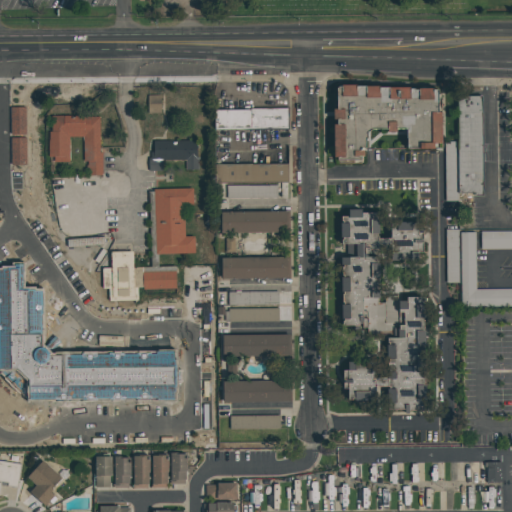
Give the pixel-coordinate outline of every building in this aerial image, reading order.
[(441,88),(336,86),(335,119),(334,119),(334,163),(364,164),(365,132),(407,132),(407,147),(440,148),(441,88)] [(161,114),(160,95),(147,95),(148,114),(161,114)] [(482,96),(457,96),(458,141),(444,141),(445,201),(458,201),(457,193),(484,193),(482,96)] [(287,109),(214,110),(215,129),(288,128),(287,109)] [(101,116),(50,116),(49,161),(69,161),(69,137),(84,138),(83,162),(87,162),(87,175),(100,175),(101,116)] [(197,141),(151,141),(151,171),(162,171),(162,161),(185,161),(185,170),(197,170),(197,141)] [(288,180),(288,164),(216,165),(216,181),(288,180)] [(227,199),(278,199),(278,185),(227,186),(227,199)] [(195,253),(194,236),(184,237),(183,205),(193,205),(193,188),(154,189),(155,254),(195,253)] [(378,243),(378,213),(358,212),(358,211),(351,210),(351,217),(341,216),(340,242),(378,243)] [(221,212),(221,233),(288,232),(288,211),(221,212)] [(458,229),(445,230),(446,283),(458,283),(458,229)] [(481,250),(511,249),(511,231),(481,232),(481,250)] [(511,288),(476,289),(475,232),(460,232),(461,307),(511,306),(511,288)] [(424,410),(423,297),(406,297),(407,310),(398,310),(398,297),(387,297),(378,266),(369,263),(369,249),(378,249),(378,243),(355,243),(356,257),(341,257),(341,326),(368,324),(370,318),(376,320),(378,313),(386,315),(386,324),(397,324),(398,325),(398,338),(386,338),(386,410),(424,410)] [(287,257),(221,258),(221,279),(288,278),(287,257)] [(279,292),(228,292),(228,305),(279,305),(279,292)] [(228,309),(228,323),(279,322),(278,308),(228,309)] [(221,336),(222,357),(290,355),(290,334),(221,336)] [(342,370),(343,390),(347,390),(347,400),(375,400),(375,363),(355,363),(355,370),(342,370)] [(223,382),(223,403),(290,402),(290,381),(223,382)] [(229,416),(230,429),(280,429),(279,416),(229,416)] [(170,484),(186,485),(186,454),(171,454),(170,484)] [(110,456),(95,457),(96,488),(111,487),(110,456)] [(133,456),(133,488),(148,488),(148,456),(133,456)] [(152,456),(152,488),(168,487),(167,456),(152,456)] [(114,487),(129,488),(130,457),(114,457),(114,487)] [(62,478),(42,460),(27,477),(36,485),(30,492),(45,506),(54,496),(50,492),(62,478)] [(0,485),(18,487),(20,464),(0,461),(0,485)] [(501,462),(486,463),(486,483),(501,483),(501,462)] [(237,483),(206,484),(206,499),(237,498),(237,483)] [(233,511),(234,502),(206,503),(205,511),(233,511)]
